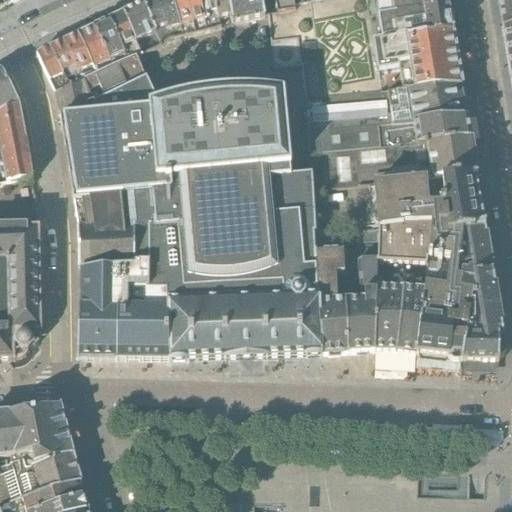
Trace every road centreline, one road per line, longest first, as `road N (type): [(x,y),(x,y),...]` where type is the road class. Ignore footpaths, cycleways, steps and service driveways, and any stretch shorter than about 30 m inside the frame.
road 1 (tertiary): [(79,390),(511,407)]
road 2 (residential): [(64,390),(51,171),(31,91),(0,47)]
road 3 (tertiary): [(511,221),(472,0)]
road 4 (residential): [(121,511),(79,390)]
